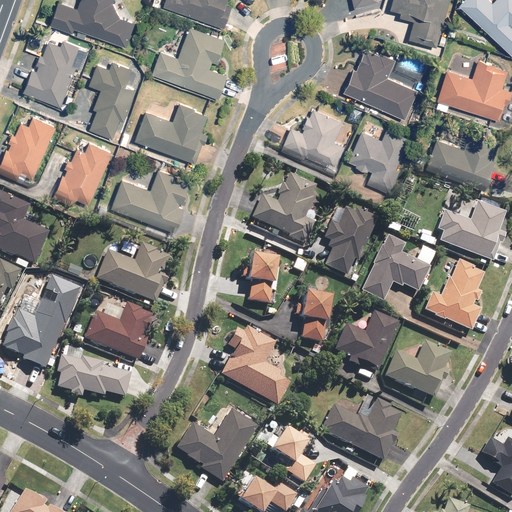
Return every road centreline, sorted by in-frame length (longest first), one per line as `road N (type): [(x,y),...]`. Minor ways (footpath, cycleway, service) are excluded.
road 1 (residential): [(111,469),(174,376),(212,222),(257,98)]
road 2 (residential): [(511,312),(462,412),(392,511)]
road 3 (residential): [(257,98),(263,32),(290,19),(307,36),(307,65)]
road 4 (residential): [(0,410),(111,469)]
